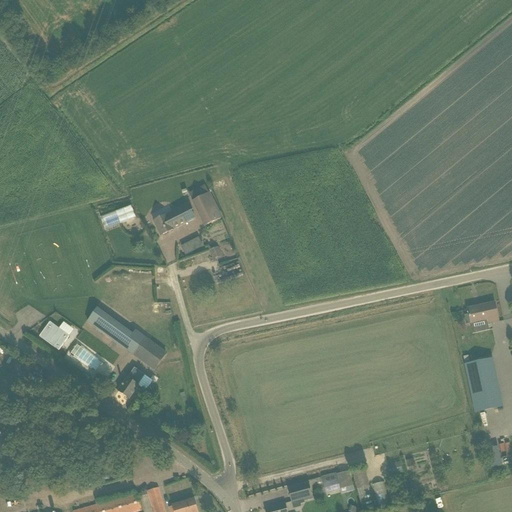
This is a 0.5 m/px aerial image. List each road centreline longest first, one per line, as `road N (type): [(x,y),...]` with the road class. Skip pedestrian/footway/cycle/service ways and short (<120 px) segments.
road 1 (unclassified): [(225,496),(228,467),(198,361),(210,335),(511,270)]
road 2 (tertiary): [(225,496),(0,331)]
